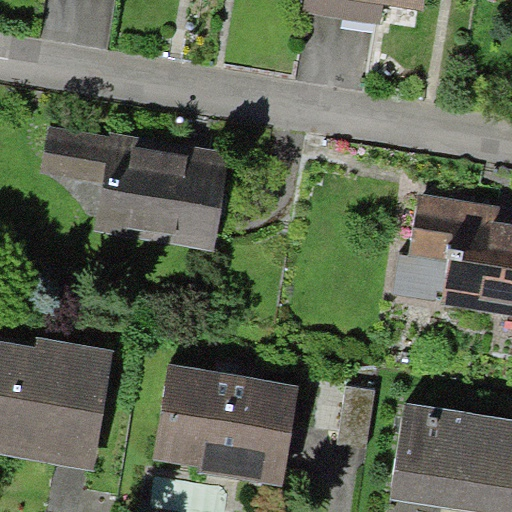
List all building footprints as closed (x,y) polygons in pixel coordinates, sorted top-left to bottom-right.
[(100,223),(217,241),(232,143),(51,116),(44,162),(108,171),(100,223)] [(454,246),(446,293),(511,303),(511,201),(426,189),(418,241),(454,246)] [(117,352),(0,334),(0,443),(101,459),(117,352)] [(305,380),(168,359),(154,448),(292,469),(305,380)] [(346,387),(337,442),(369,447),(378,392),(346,387)] [(511,412),(405,396),(391,482),(511,500),(511,412)]
